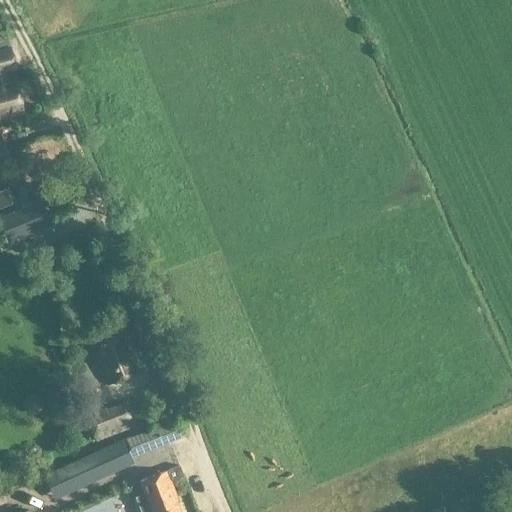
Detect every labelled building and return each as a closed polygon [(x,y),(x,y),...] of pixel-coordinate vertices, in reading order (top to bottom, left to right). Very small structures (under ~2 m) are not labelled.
[(0,132),(1,132),(0,126),(0,118),(23,112),(15,80),(7,82),(4,72),(16,69),(11,48),(0,51),(0,132)] [(41,202),(7,215),(16,238),(50,224),(41,202)] [(143,334),(138,323),(129,326),(134,338),(143,334)] [(107,383),(138,370),(121,329),(90,341),(107,383)] [(134,425),(126,403),(85,418),(94,441),(134,425)] [(174,420),(159,426),(153,428),(160,445),(180,437),(174,420)] [(121,440),(81,459),(92,481),(131,462),(121,440)] [(73,463),(68,465),(45,476),(51,489),(69,481),(68,479),(79,474),(73,463)] [(139,480),(144,492),(135,496),(140,511),(180,511),(174,498),(176,497),(169,480),(182,474),(178,464),(139,480)] [(119,511),(116,503),(88,511),(119,511)]
